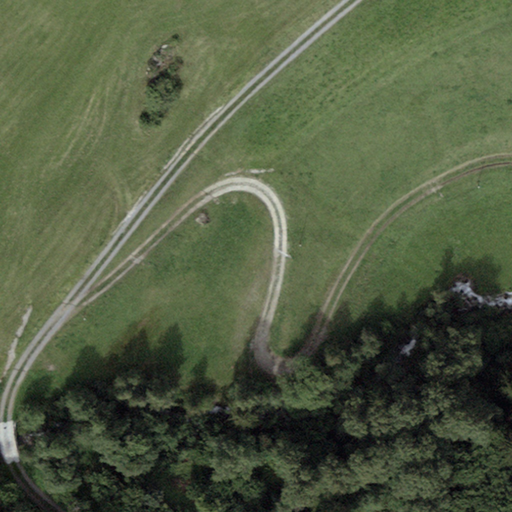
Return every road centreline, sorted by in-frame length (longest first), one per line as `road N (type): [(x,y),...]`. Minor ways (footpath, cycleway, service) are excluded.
road 1 (track): [(57,511),(16,464),(3,420),(12,379),(58,315),(213,189),(259,188),(281,214),(259,351),(286,368),(309,356),(384,219),(430,187),(511,161)]
road 2 (track): [(58,315),(183,157),(356,0)]
